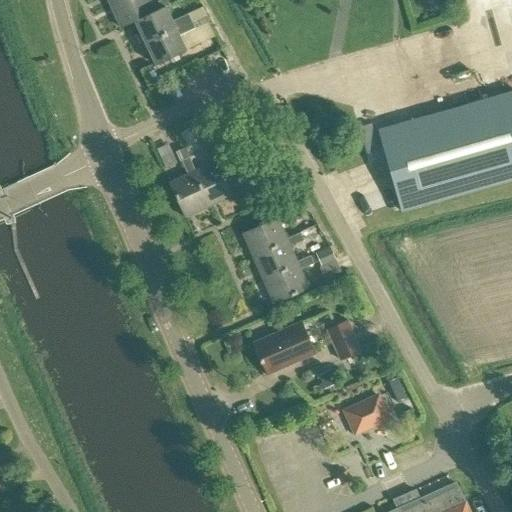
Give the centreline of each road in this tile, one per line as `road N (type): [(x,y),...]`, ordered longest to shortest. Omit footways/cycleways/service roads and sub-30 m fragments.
road 1 (residential): [(105,158),(224,92),(250,91),(262,100),(466,450)]
road 2 (tertiary): [(253,511),(105,158)]
road 3 (tertiary): [(105,158),(55,0)]
road 4 (unclassified): [(70,511),(0,379)]
road 5 (residential): [(466,450),(333,511)]
